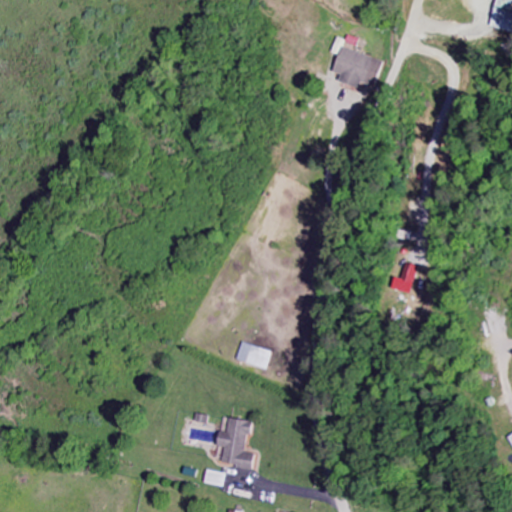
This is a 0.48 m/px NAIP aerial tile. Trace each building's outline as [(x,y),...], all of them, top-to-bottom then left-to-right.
[(505,2),(500,1),(494,28),(511,32),(511,10),(503,9),(505,2)] [(387,63),(347,48),(337,73),(345,76),(343,83),(360,89),(364,78),(379,83),(387,63)] [(416,295),(424,268),(410,263),(402,291),(416,295)] [(279,353),(246,343),(240,360),(273,371),(279,353)] [(259,423),(236,419),(234,433),(228,432),(225,448),(231,449),(228,463),(260,469),(262,456),(253,454),(259,423)] [(232,475),(213,471),(211,484),(230,488),(232,475)]
